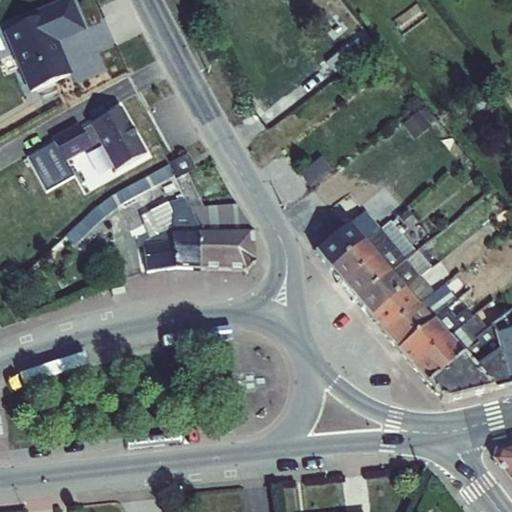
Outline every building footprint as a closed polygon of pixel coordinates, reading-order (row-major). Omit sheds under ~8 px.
[(62,0),(3,29),(29,90),(71,72),(58,41),(84,30),(71,0),(62,0)] [(414,6),(392,22),(402,35),(424,19),(414,6)] [(348,47),(355,55),(364,48),(357,39),(348,47)] [(326,63),(334,73),(355,55),(348,47),(347,46),(326,63)] [(439,115),(445,124),(463,112),(457,103),(439,115)] [(50,139),(63,163),(98,143),(114,173),(145,155),(120,109),(81,131),(77,125),(50,139)] [(427,125),(433,120),(425,109),(419,114),(427,125)] [(425,129),(414,114),(404,122),(415,137),(425,129)] [(13,146),(0,153),(0,168),(19,158),(13,146)] [(170,164),(178,178),(187,173),(194,169),(187,155),(170,164)] [(299,174),(310,187),(331,172),(321,158),(299,174)] [(64,185),(54,164),(39,171),(49,193),(64,185)] [(175,179),(178,178),(170,164),(114,194),(95,207),(65,235),(74,245),(102,220),(118,207),(130,199),(168,179),(176,196),(181,194),(175,179)] [(183,200),(190,212),(198,232),(252,231),(237,204),(206,206),(205,200),(200,200),(187,173),(178,178),(175,179),(181,194),(183,200)] [(486,219),(493,229),(511,215),(511,213),(506,206),(502,209),(493,197),(485,202),(493,214),(486,219)] [(198,232),(190,212),(183,200),(167,204),(149,212),(158,235),(142,243),(142,244),(172,241),(172,232),(198,232)] [(349,225),(362,240),(379,228),(365,211),(349,225)] [(379,228),(405,260),(407,262),(418,254),(390,221),(379,228)] [(315,252),(329,269),(362,240),(349,225),(315,252)] [(379,228),(362,240),(390,272),(405,260),(379,228)] [(198,232),(198,269),(244,272),(254,263),(252,231),(198,232)] [(198,269),(198,232),(172,232),(172,241),(142,244),(146,271),(174,268),(198,269)] [(362,240),(329,269),(356,301),(390,273),(390,272),(362,240)] [(407,262),(419,277),(420,276),(431,267),(418,254),(407,262)] [(404,288),(404,289),(419,277),(407,262),(405,260),(390,272),(390,273),(404,288)] [(390,273),(356,301),(370,317),(404,288),(390,273)] [(404,289),(418,305),(434,293),(420,276),(419,277),(404,289)] [(433,321),(446,310),(457,301),(444,284),(434,293),(418,305),(418,306),(432,322),(433,321)] [(370,317),(384,334),(418,306),(418,305),(404,289),(404,288),(370,317)] [(397,350),(432,322),(418,306),(384,334),(397,350)] [(433,321),(447,338),(472,317),(466,310),(454,320),(446,310),(433,321)] [(498,351),(509,386),(511,385),(511,315),(510,312),(490,326),(494,332),(498,351)] [(462,355),(475,345),(466,334),(479,323),(472,317),(447,338),(462,355)] [(397,350),(411,367),(447,338),(433,321),(432,322),(397,350)] [(498,351),(494,332),(490,326),(474,339),(478,343),(475,345),(462,355),(474,369),(498,351)] [(447,338),(411,367),(427,385),(462,355),(447,338)] [(448,401),(509,386),(498,351),(474,369),(462,355),(427,385),(440,399),(448,401)] [(494,459),(511,482),(511,446),(496,450),(494,459)]
